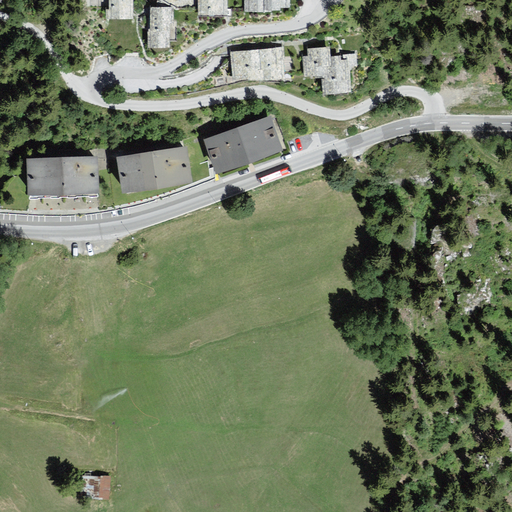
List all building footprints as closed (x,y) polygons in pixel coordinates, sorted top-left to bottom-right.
[(132,0),(100,0),(101,19),(124,21),(125,1),(132,1),(132,0)] [(222,0),(186,0),(185,14),(221,16),(222,0)] [(282,0),(236,0),(236,11),(282,12),(282,0)] [(167,9),(143,7),(138,47),(162,49),(167,9)] [(278,48),(224,53),(222,81),(275,79),(278,48)] [(319,49),(291,50),(291,76),(308,79),(308,96),(337,96),(339,65),(330,66),(329,58),(320,58),(319,49)] [(267,119),(200,139),(209,171),(277,151),(267,119)] [(176,149),(107,157),(111,191),(180,183),(176,149)] [(90,159),(23,160),(17,160),(18,198),(90,197),(90,159)] [(105,481),(78,477),(75,498),(102,501),(105,481)]
